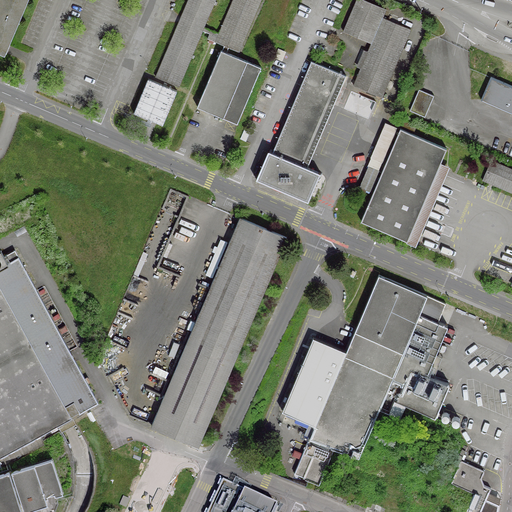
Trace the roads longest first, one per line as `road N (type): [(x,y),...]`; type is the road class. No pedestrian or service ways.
road 1 (unclassified): [(324,228),(0,91)]
road 2 (unclassified): [(324,228),(217,462)]
road 3 (unclassified): [(511,308),(324,228)]
road 4 (unclassified): [(341,511),(217,462)]
